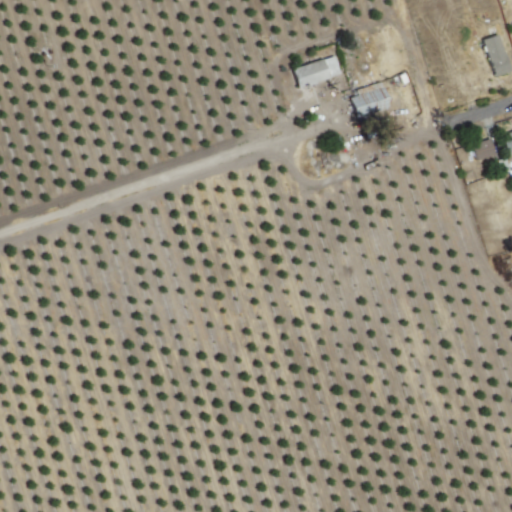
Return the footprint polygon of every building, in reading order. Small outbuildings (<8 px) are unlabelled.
[(492,78),(479,41),(494,35),(507,72),(492,78)] [(336,75),(331,56),(288,68),(294,88),(336,75)] [(346,98),(352,119),(386,108),(377,82),(357,88),(358,94),(346,98)] [(511,150),(502,155),(495,137),(511,130),(511,150)] [(473,165),(466,146),(486,138),(493,158),(473,165)]
